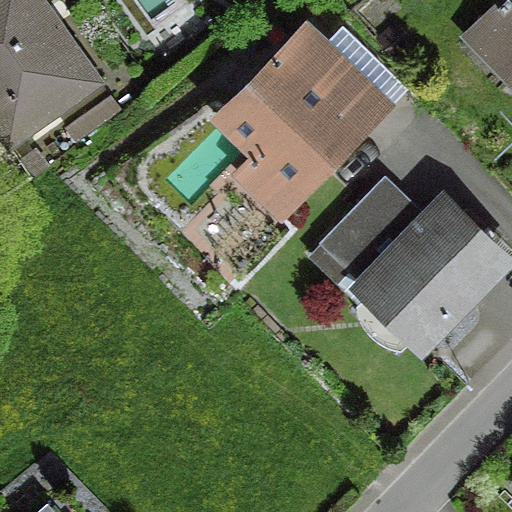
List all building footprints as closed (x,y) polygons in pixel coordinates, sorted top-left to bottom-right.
[(0,0),(0,142),(3,147),(95,82),(36,0),(0,0)] [(511,66),(511,72),(505,79),(511,86),(511,0),(497,0),(472,25),(511,66)] [(278,59),(277,58),(220,117),(250,146),(250,152),(258,160),(263,160),(293,189),(351,130),(320,100),(348,71),(306,30),(278,59)] [(404,209),(376,183),(331,229),(358,256),(404,209)] [(438,203),(360,283),(357,286),(417,343),(497,260),(438,203)]
